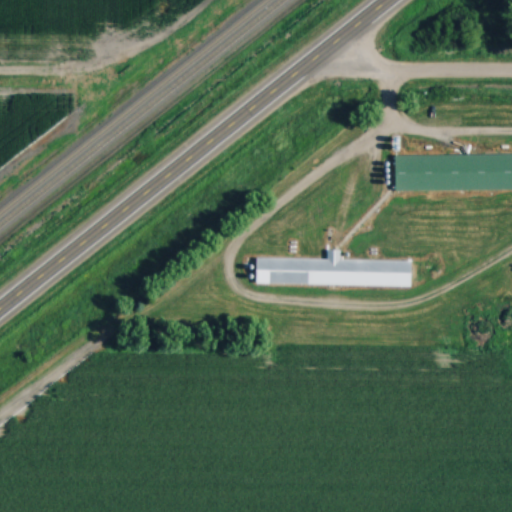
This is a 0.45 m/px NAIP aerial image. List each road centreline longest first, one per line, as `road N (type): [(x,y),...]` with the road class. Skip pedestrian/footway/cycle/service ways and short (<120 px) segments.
road 1 (primary): [(0,310),(386,0)]
road 2 (residential): [(322,50),(395,70),(511,70)]
